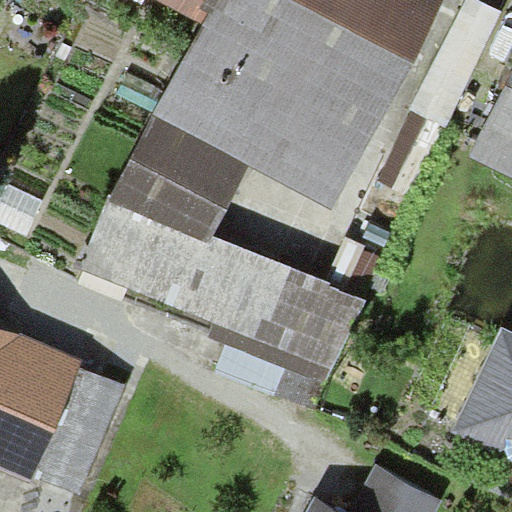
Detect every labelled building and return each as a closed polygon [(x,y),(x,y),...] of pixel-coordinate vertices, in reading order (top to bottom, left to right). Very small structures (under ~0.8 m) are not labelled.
[(333,194),(434,0),(137,0),(140,1),(140,0),(191,0),(202,5),(72,268),(223,336),(213,361),(322,405),(367,288),(216,224),(248,152),(333,194)] [(499,5),(488,0),(462,0),(378,171),(410,186),(499,5)] [(511,54),(471,140),(511,159),(511,54)] [(511,326),(501,321),(454,421),(511,448),(511,326)] [(0,459),(80,492),(126,380),(0,327),(0,459)] [(376,458),(353,500),(315,480),(298,511),(432,511),(442,495),(376,458)]
